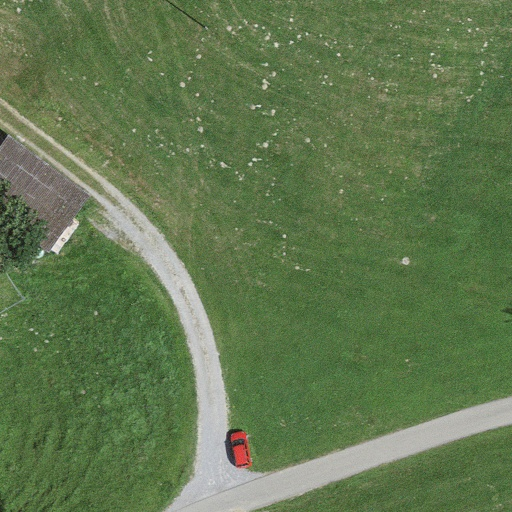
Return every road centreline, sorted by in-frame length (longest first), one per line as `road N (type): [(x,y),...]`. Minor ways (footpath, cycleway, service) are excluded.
road 1 (track): [(217,511),(213,365),(161,241),(0,118)]
road 2 (unclassified): [(226,511),(511,420)]
